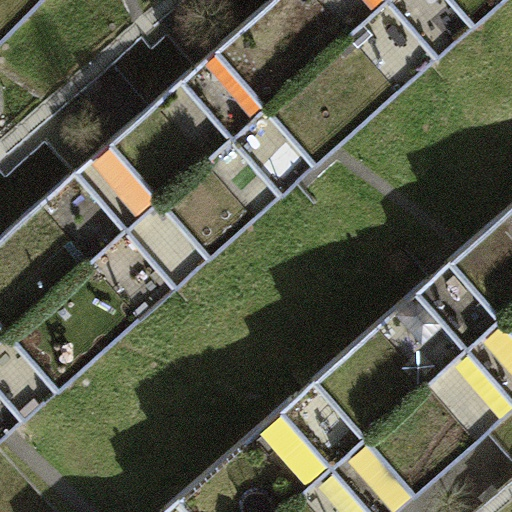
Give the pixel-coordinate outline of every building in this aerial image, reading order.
[(0,0),(0,43),(44,0),(0,0)] [(263,103),(379,0),(267,0),(214,47),(263,103)] [(385,0),(379,0),(263,103),(316,162),(436,56),(385,0)] [(453,0),(385,0),(436,56),(474,23),(453,0)] [(453,0),(474,23),(499,0),(453,0)] [(228,134),(263,103),(214,47),(179,78),(228,134)] [(157,196),(228,134),(179,78),(108,140),(157,196)] [(263,103),(228,134),(281,193),(316,162),(263,103)] [(228,134),(157,196),(210,255),(281,193),(228,134)] [(123,226),(157,196),(108,140),(74,170),(123,226)] [(0,319),(7,327),(123,226),(74,170),(0,235),(0,319)] [(157,196),(123,226),(176,285),(210,255),(157,196)] [(501,315),(511,305),(511,201),(449,256),(501,315)] [(123,226),(7,327),(60,387),(176,285),(123,226)] [(466,346),(501,315),(449,256),(414,287),(466,346)] [(364,435),(466,346),(414,287),(312,375),(364,435)] [(511,305),(501,315),(511,327),(511,305)] [(511,327),(501,315),(466,346),(511,398),(511,327)] [(7,327),(0,333),(0,390),(24,418),(60,387),(7,327)] [(511,398),(466,346),(364,435),(414,492),(511,406),(511,398)] [(330,465),(364,435),(312,375),(278,405),(330,465)] [(0,390),(0,439),(24,418),(0,390)] [(191,511),(275,511),(330,465),(278,405),(176,494),(191,511)] [(364,435),(330,465),(371,511),(390,511),(414,492),(364,435)] [(371,511),(330,465),(275,511),(371,511)] [(191,511),(176,494),(155,511),(191,511)]
